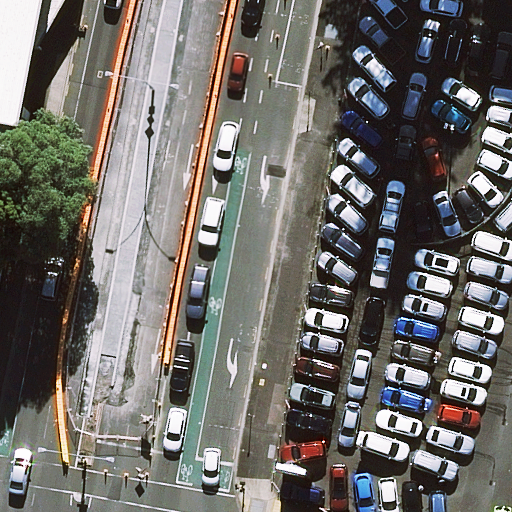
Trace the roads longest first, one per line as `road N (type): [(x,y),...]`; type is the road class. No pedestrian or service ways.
road 1 (secondary): [(31,511),(134,0)]
road 2 (secondary): [(232,0),(145,511)]
